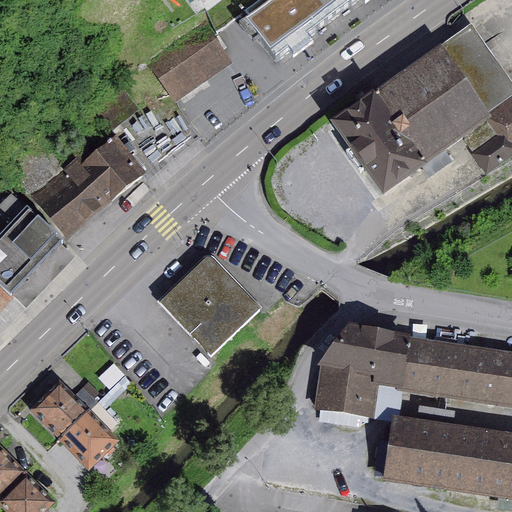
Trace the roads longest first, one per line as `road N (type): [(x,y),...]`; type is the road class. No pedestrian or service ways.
road 1 (primary): [(205,184),(443,0)]
road 2 (primary): [(0,379),(205,184)]
road 3 (residential): [(375,296),(309,357),(297,407),(201,511)]
road 4 (residential): [(205,184),(256,234),(375,296)]
road 5 (residential): [(375,296),(511,318)]
